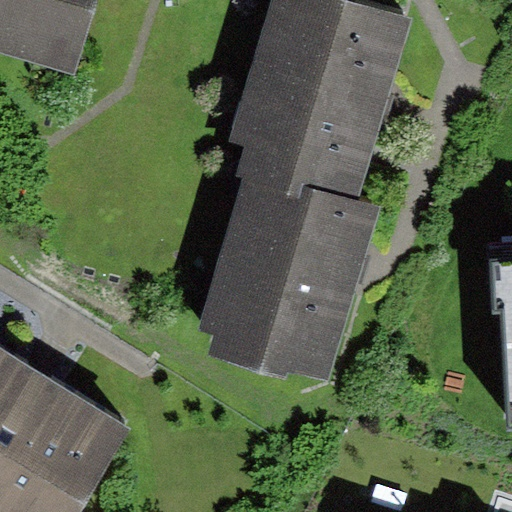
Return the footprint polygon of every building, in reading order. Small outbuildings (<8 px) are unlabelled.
[(0,0),(0,60),(75,83),(101,0),(0,0)] [(421,22),(343,0),(274,0),(227,165),(249,171),(368,208),(383,154),(421,22)] [(368,208),(249,171),(193,351),(329,393),(367,273),(385,213),(368,208)] [(511,299),(488,301),(495,432),(511,430),(511,299)] [(35,378),(0,356),(0,511),(85,511),(131,438),(35,378)]
